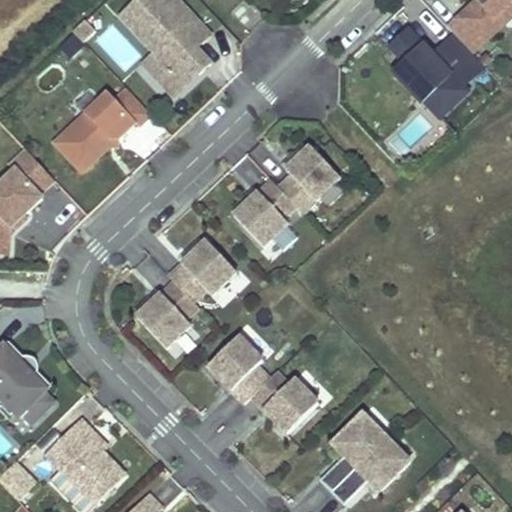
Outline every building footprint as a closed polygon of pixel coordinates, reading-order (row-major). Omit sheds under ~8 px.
[(209,36),(175,0),(139,0),(122,16),(156,51),(158,54),(152,60),(180,89),(197,73),(199,75),(210,65),(195,49),(209,36)] [(511,3),(511,0),(475,0),(476,1),(458,17),(483,43),(501,26),(493,17),(506,4),(511,3)] [(501,26),(511,15),(511,3),(506,4),(493,17),(501,26)] [(84,44),(96,32),(85,21),(74,33),(84,44)] [(484,68),(454,36),(433,55),(409,30),(390,47),(405,64),(397,72),(424,100),(451,75),(463,87),(484,68)] [(180,89),(152,60),(158,54),(156,51),(142,64),(172,96),(180,89)] [(118,139),(135,123),(138,127),(151,115),(124,86),(112,98),(109,94),(55,144),(82,173),(109,148),(109,139),(118,139)] [(340,179),(311,147),(286,171),(292,176),(279,188),(296,207),(303,214),(340,179)] [(39,195),(54,180),(27,151),(10,166),(14,171),(0,184),(0,254),(8,254),(9,229),(42,198),(39,195)] [(283,219),(296,207),(279,188),(272,180),(234,216),(264,248),(289,224),(283,219)] [(288,226),(262,252),(272,263),(298,236),(288,226)] [(211,296),(236,273),(207,241),(169,277),(174,282),(193,303),(206,291),(211,296)] [(185,320),(198,308),(174,282),(136,318),(166,349),(191,326),(185,320)] [(276,373),(263,361),(269,355),(245,331),(208,368),(244,405),(251,398),(276,373)] [(34,378),(0,342),(0,397),(7,404),(10,402),(32,424),(53,403),(31,380),(34,378)] [(283,366),(276,373),(251,398),(287,435),(325,398),(301,373),(295,379),(283,366)] [(331,494),(387,439),(363,415),(332,446),(344,457),(320,481),(331,494)] [(102,452),(87,437),(92,433),(80,421),(45,455),(95,505),(125,476),(102,452)] [(106,448),(92,433),(87,437),(102,452),(106,448)] [(383,497),(414,467),(387,439),(331,494),(347,509),(371,485),(383,497)] [(37,481),(17,462),(0,480),(0,483),(19,501),(37,481)] [(159,511),(162,509),(148,495),(131,511),(159,511)]
